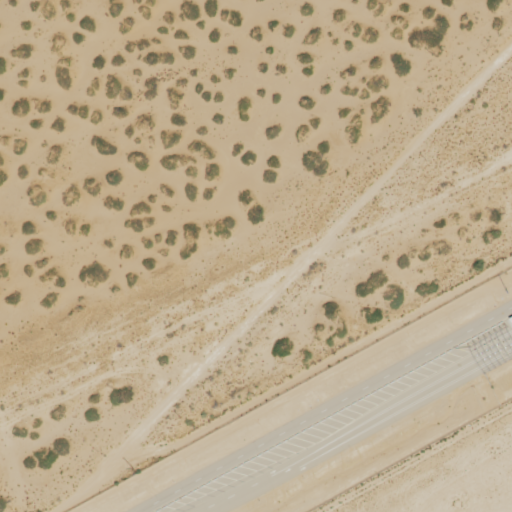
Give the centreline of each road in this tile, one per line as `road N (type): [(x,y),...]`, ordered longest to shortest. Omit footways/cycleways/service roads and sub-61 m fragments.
road 1 (tertiary): [(511,304),(134,511)]
road 2 (tertiary): [(196,511),(511,341)]
